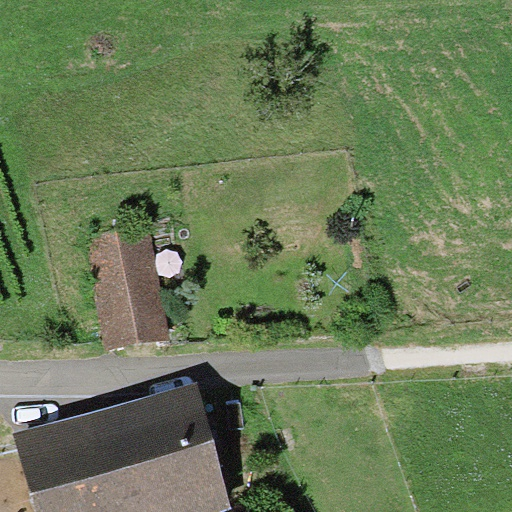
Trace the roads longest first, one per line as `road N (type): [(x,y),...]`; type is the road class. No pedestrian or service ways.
road 1 (residential): [(0,375),(259,365)]
road 2 (track): [(511,353),(259,365)]
